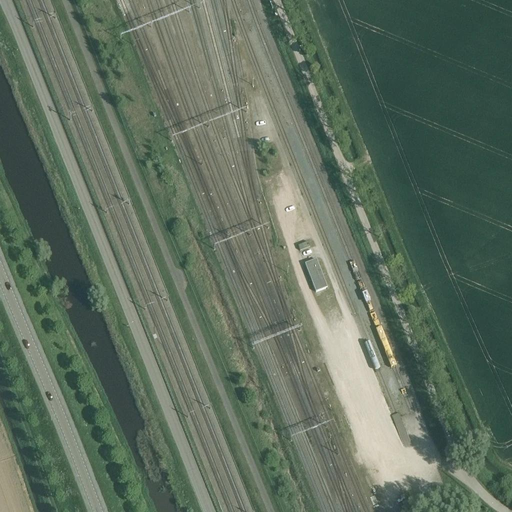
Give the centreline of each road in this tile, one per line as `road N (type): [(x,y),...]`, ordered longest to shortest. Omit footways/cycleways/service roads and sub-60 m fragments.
road 1 (unclassified): [(505,511),(464,474),(276,0)]
road 2 (unclassified): [(212,511),(5,0)]
road 3 (secondary): [(97,511),(0,269)]
